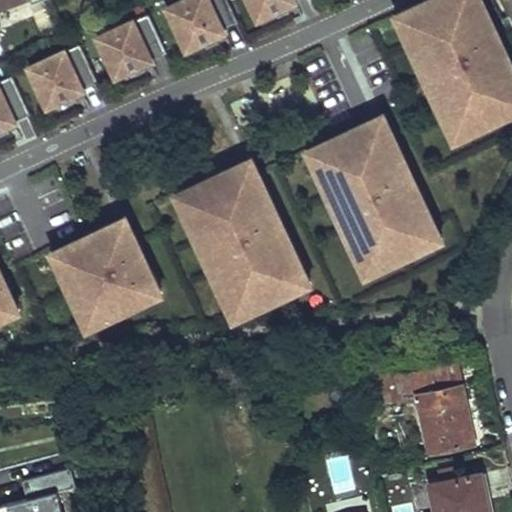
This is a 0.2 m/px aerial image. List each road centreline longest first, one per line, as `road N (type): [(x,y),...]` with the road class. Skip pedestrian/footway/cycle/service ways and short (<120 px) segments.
road 1 (residential): [(0,172),(387,0)]
road 2 (residential): [(511,248),(496,310),(511,393)]
